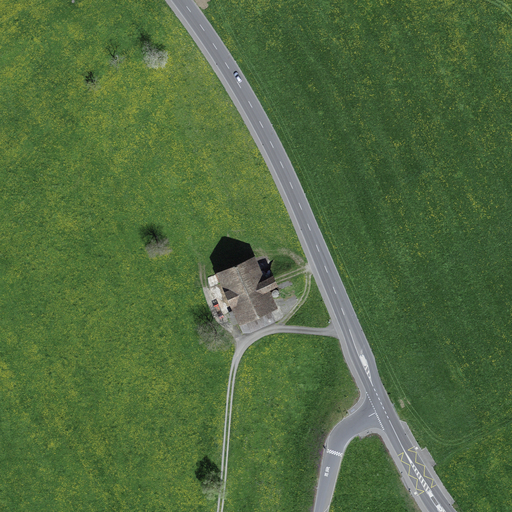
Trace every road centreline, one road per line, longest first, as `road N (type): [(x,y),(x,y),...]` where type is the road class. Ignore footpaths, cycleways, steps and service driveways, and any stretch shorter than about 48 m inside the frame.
road 1 (tertiary): [(445,511),(383,408),(294,191),(235,77),(181,0)]
road 2 (track): [(220,511),(237,357),(273,330),(349,326)]
